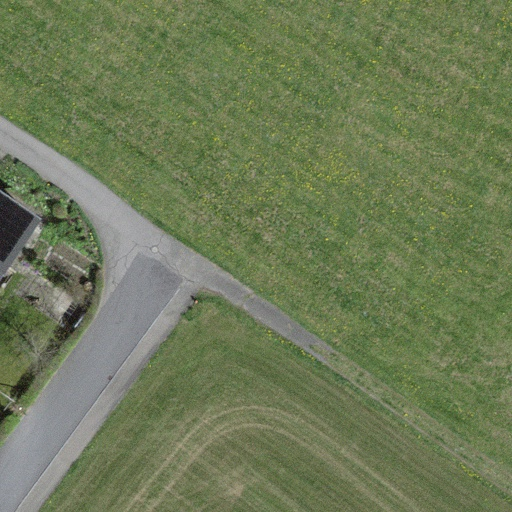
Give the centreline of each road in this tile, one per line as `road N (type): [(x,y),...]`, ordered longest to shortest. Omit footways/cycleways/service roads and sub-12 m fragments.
road 1 (residential): [(0,141),(165,276),(5,511)]
road 2 (track): [(511,495),(271,325),(165,276)]
